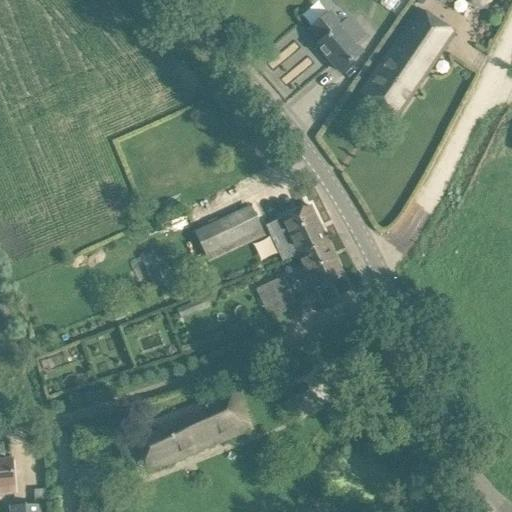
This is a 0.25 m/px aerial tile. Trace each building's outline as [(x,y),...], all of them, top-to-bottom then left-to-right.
[(418,9),(360,93),(397,118),(454,34),(418,9)] [(353,44),(363,36),(349,19),(341,26),(329,13),(310,30),(321,43),(317,46),(340,72),(361,53),(353,44)] [(280,220),(297,255),(327,241),(310,206),(280,220)] [(250,208),(195,233),(206,256),(260,230),(250,208)] [(343,276),(327,241),(297,255),(302,265),(291,270),(296,280),(307,275),(314,290),(343,276)] [(158,249),(139,258),(151,283),(170,274),(158,249)] [(256,289),(260,299),(269,317),(296,304),(283,277),(256,289)] [(277,313),(282,328),(304,321),(300,306),(277,313)] [(251,429),(235,389),(133,430),(149,470),(251,429)] [(0,495),(14,494),(11,460),(0,460),(0,495)]
